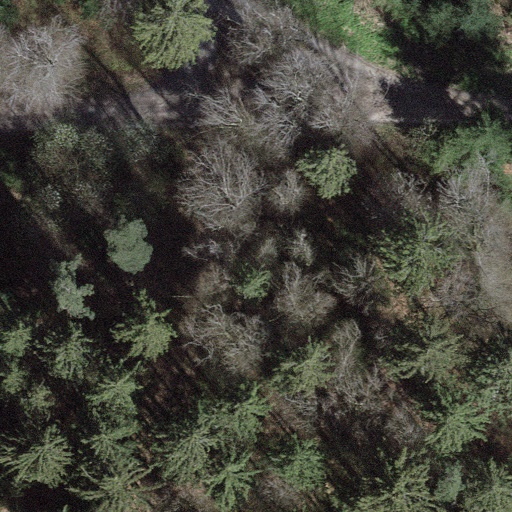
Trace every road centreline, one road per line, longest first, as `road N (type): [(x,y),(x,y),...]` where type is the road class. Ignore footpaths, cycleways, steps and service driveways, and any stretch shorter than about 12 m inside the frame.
road 1 (track): [(0,127),(511,122)]
road 2 (track): [(213,0),(381,119)]
